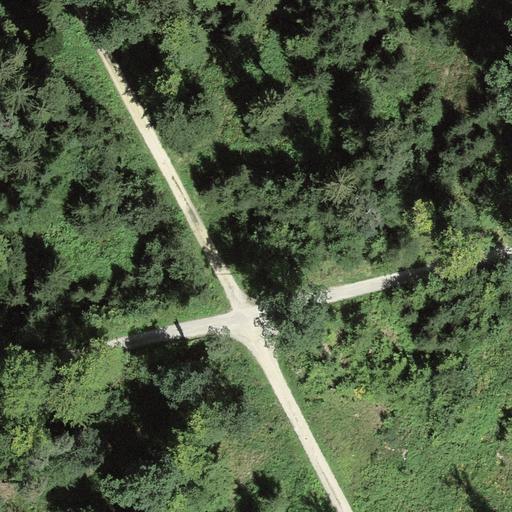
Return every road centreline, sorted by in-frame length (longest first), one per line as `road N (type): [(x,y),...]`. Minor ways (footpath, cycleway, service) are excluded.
road 1 (track): [(344,511),(77,0)]
road 2 (track): [(0,372),(511,251)]
